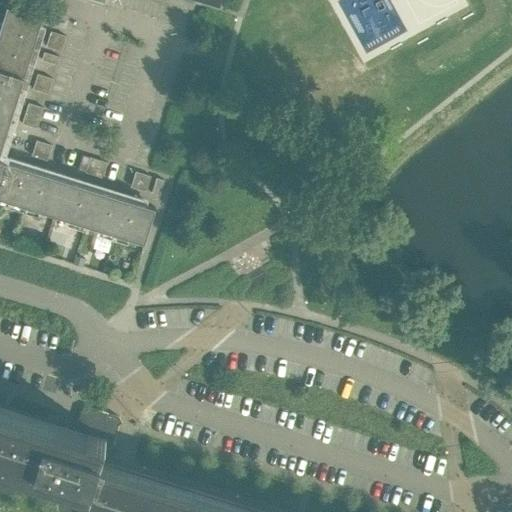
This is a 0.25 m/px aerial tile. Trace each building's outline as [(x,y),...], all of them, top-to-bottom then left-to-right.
[(0,153),(40,26),(43,17),(7,6),(0,29),(0,198),(144,243),(155,208),(0,159),(0,153)] [(56,41),(58,34),(51,31),(48,39),(56,41)] [(63,43),(66,36),(58,34),(56,41),(63,43)] [(53,49),(56,41),(48,39),(46,46),(53,49)] [(61,51),(63,43),(56,41),(53,49),(61,51)] [(49,62),(52,54),(44,52),(42,60),(49,62)] [(57,65),(59,57),(52,54),(49,62),(57,65)] [(50,86),(52,78),(45,76),(37,74),(35,81),(33,89),(40,91),(48,94),(50,86)] [(22,124),(29,126),(37,128),(40,118),(43,107),(35,105),(28,103),(25,113),(22,124)] [(42,150),(44,143),(36,140),(34,148),(42,150)] [(49,153),(52,145),(44,143),(42,150),(49,153)] [(39,158),(42,150),(34,148),(32,155),(39,158)] [(47,160),(49,153),(42,150),(39,158),(47,160)] [(88,165),(90,157),(82,155),(80,162),(88,165)] [(104,170),(107,162),(90,157),(88,165),(104,170)] [(86,172),(88,165),(80,162),(78,170),(86,172)] [(102,177),(104,170),(88,165),(86,172),(102,177)] [(141,181),(143,174),(136,171),(133,179),(141,181)] [(148,184),(151,176),(143,174),(141,181),(148,184)] [(162,188),(164,180),(156,178),(154,185),(162,188)] [(138,189),(141,181),(133,179),(131,186),(138,189)] [(146,191),(148,184),(141,181),(138,189),(146,191)] [(159,195),(162,188),(154,185),(152,193),(159,195)] [(110,463),(115,446),(113,442),(118,425),(122,423),(118,416),(110,414),(109,418),(99,414),(96,409),(88,407),(81,410),(78,421),(86,424),(83,432),(87,433),(85,440),(0,412),(0,461),(89,490),(82,511),(85,511),(241,511),(110,471),(112,463),(110,463)]
